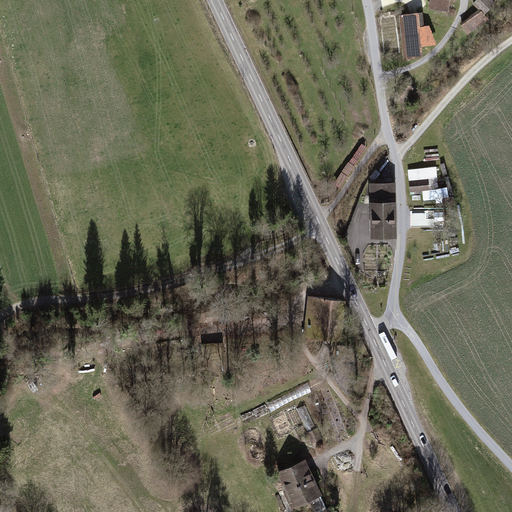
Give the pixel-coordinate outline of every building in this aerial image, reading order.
[(430,0),(429,9),(449,12),(450,0),(430,0)] [(496,4),(492,0),(476,0),(473,4),(479,10),(460,24),(468,35),(489,20),(485,15),(496,4)] [(423,13),(399,16),(404,58),(423,57),(421,46),(434,45),(434,38),(429,27),(424,27),(423,13)] [(441,188),(448,187),(445,166),(438,168),(441,188)] [(425,178),(410,179),(411,192),(426,191),(425,178)] [(395,181),(368,183),(371,238),(397,237),(395,181)] [(432,210),(410,210),(411,228),(432,228),(432,210)] [(347,300),(309,296),(305,338),(341,343),(347,300)] [(317,428),(307,433),(312,443),(322,440),(317,428)] [(306,459),(277,472),(285,493),(283,494),(291,510),(323,495),(306,459)]
